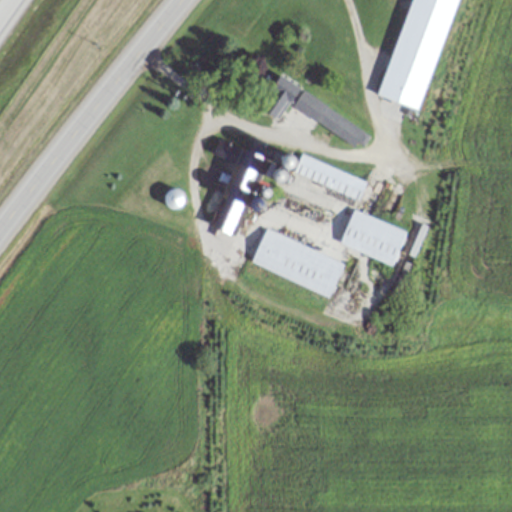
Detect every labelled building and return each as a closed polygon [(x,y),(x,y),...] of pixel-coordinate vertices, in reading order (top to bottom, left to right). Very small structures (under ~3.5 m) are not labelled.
[(410,0),(379,96),(421,110),(457,0),(410,0)] [(289,105),(360,150),(371,133),(280,76),(270,93),(278,98),(269,114),(279,120),(289,105)] [(253,196),(273,163),(253,151),(233,184),(253,196)] [(359,198),(366,179),(292,153),(283,178),(292,182),(294,175),(359,198)] [(173,210),(184,204),(176,188),(165,194),(173,210)] [(235,235),(247,205),(223,195),(211,225),(235,235)] [(339,243),(393,265),(407,232),(354,210),(339,243)] [(251,263),(330,297),(344,263),(265,229),(251,263)]
